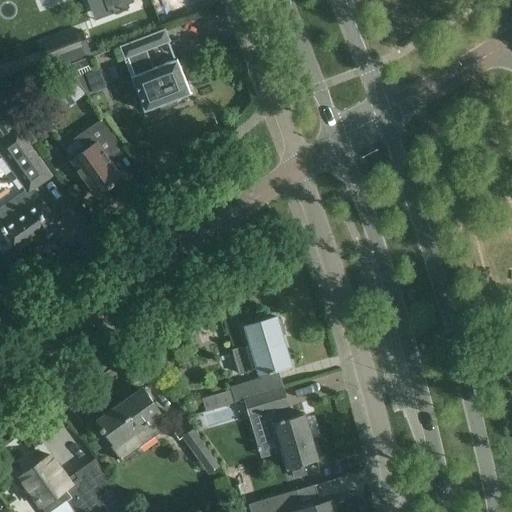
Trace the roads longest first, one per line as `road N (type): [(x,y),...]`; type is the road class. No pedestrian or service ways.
road 1 (tertiary): [(496,511),(386,113)]
road 2 (tertiary): [(338,140),(397,311),(443,511)]
road 3 (residential): [(0,374),(300,165)]
road 4 (residential): [(300,165),(355,334),(396,511)]
road 5 (residential): [(240,0),(300,165)]
road 6 (tertiary): [(283,0),(338,140)]
road 7 (unclassified): [(386,113),(511,41)]
road 8 (tertiary): [(386,113),(336,0)]
